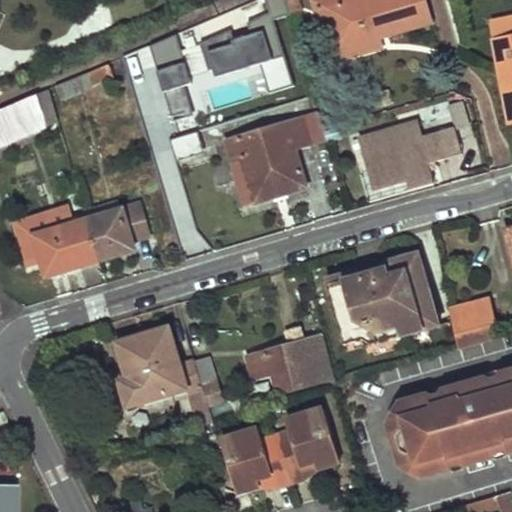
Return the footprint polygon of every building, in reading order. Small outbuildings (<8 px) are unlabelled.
[(282,0),(270,0),(278,26),(289,22),(287,16),(282,0)] [(282,0),(287,16),(299,13),(294,0),(282,0)] [(331,26),(338,48),(377,36),(375,29),(384,26),(387,33),(427,21),(421,0),(312,0),(315,9),(325,6),(331,26)] [(325,6),(315,9),(321,28),(331,26),(325,6)] [(511,16),(491,20),(510,119),(511,118),(511,16)] [(275,91),(293,86),(277,28),(235,40),(233,33),(205,40),(216,80),(268,66),(275,91)] [(377,36),(338,48),(341,59),(380,47),(377,36)] [(137,52),(180,254),(197,251),(169,120),(195,115),(184,65),(156,71),(151,49),(137,52)] [(84,74),(88,87),(107,79),(102,67),(84,74)] [(84,74),(55,87),(60,99),(88,87),(84,74)] [(31,97),(41,129),(55,123),(44,91),(31,97)] [(31,97),(0,109),(0,145),(41,129),(31,97)] [(238,154),(249,189),(278,179),(282,190),(304,183),(293,146),(309,141),(301,114),(225,137),(230,156),(238,154)] [(362,138),(376,189),(412,179),(413,186),(436,180),(431,162),(466,152),(461,129),(387,149),(383,133),(362,138)] [(249,189),(252,199),(282,190),(278,179),(249,189)] [(85,219),(98,258),(132,248),(129,238),(147,233),(138,205),(85,219)] [(98,258),(85,219),(35,233),(45,264),(60,260),(63,268),(98,258)] [(345,280),(329,285),(346,345),(364,340),(373,344),(429,328),(441,325),(422,259),(406,263),(404,257),(385,263),(387,269),(362,276),(361,270),(344,275),(345,280)] [(45,264),(47,272),(63,268),(60,260),(45,264)] [(345,280),(344,275),(328,279),(329,285),(345,280)] [(451,308),(463,349),(500,338),(489,298),(451,308)] [(177,388),(172,361),(163,325),(111,337),(119,374),(136,371),(141,395),(177,388)] [(308,366),(301,343),(249,358),(254,381),(273,375),(278,394),(328,381),(331,388),(338,386),(331,360),(308,366)] [(196,383),(197,387),(200,400),(219,395),(216,382),(214,383),(208,353),(189,357),(190,359),(196,383)] [(190,359),(189,357),(172,361),(177,388),(196,383),(190,359)] [(136,371),(119,374),(115,375),(120,400),(141,395),(136,371)] [(391,425),(388,425),(402,471),(404,471),(417,468),(421,478),(451,469),(463,465),(495,456),(506,453),(511,451),(511,377),(502,381),(487,385),(444,398),(430,402),(401,410),(404,421),(391,425)] [(442,394),(444,398),(487,385),(486,381),(442,394)] [(196,383),(177,388),(186,431),(205,425),(200,400),(197,387),(196,383)] [(429,397),(399,406),(401,410),(430,402),(429,397)] [(391,421),(391,425),(404,421),(401,410),(399,406),(391,421)] [(259,431),(222,441),(238,493),(261,486),(257,475),(272,471),(276,482),(277,487),(307,479),(305,474),(301,462),(316,457),(320,470),(341,464),(325,411),(289,422),(293,434),(263,443),(259,431)] [(495,456),(463,465),(465,470),(496,460),(495,456)] [(301,462),(305,474),(320,470),(316,457),(301,462)] [(417,468),(404,471),(405,472),(418,480),(421,479),(421,478),(417,468)] [(451,469),(421,478),(421,479),(422,482),(452,474),(451,469)] [(276,482),(272,471),(257,475),(261,486),(276,482)] [(0,511),(21,511),(22,485),(0,484),(0,511)] [(511,511),(511,492),(499,496),(502,508),(503,511),(511,511)] [(499,496),(463,507),(464,511),(485,511),(502,508),(499,496)]
